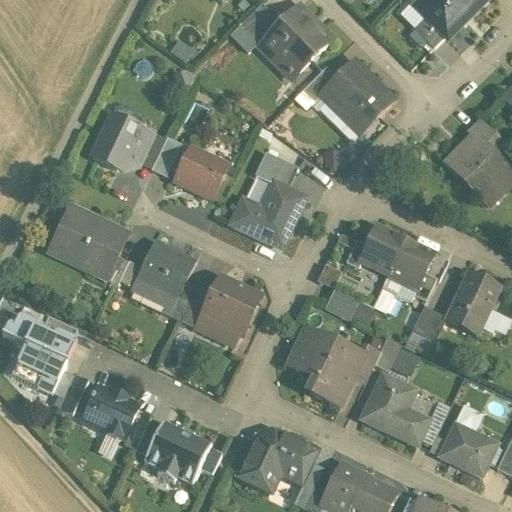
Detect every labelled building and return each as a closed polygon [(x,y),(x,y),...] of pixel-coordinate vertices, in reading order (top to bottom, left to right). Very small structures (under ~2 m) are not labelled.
[(482,0),(424,0),(414,11),(425,22),(445,42),(468,18),(470,20),(487,4),(482,0)] [(280,27),(260,7),(238,30),(257,50),(280,27)] [(331,44),(297,10),(280,27),(257,50),(291,84),(331,44)] [(445,42),(425,22),(413,33),(433,53),(445,42)] [(181,43),(172,54),(185,65),(194,54),(181,43)] [(336,82),(322,96),(362,135),(393,104),(353,65),(336,82)] [(325,71),(301,94),(313,106),(322,96),(336,82),(325,71)] [(511,92),(502,103),(511,113),(511,92)] [(140,134),(111,121),(91,162),(115,174),(122,171),(125,164),(140,134)] [(511,156),(480,125),(467,138),(471,141),(477,147),(480,144),(494,158),(495,157),(502,164),(511,156)] [(140,134),(125,164),(138,170),(152,140),(140,134)] [(477,147),(471,141),(443,169),(479,204),(480,204),(479,203),(491,192),(499,200),(511,186),(511,173),(502,164),(495,157),(494,158),(480,144),(477,147)] [(165,142),(149,174),(164,182),(180,149),(165,142)] [(225,171),(190,154),(174,186),(210,203),(225,171)] [(264,158),(255,179),(274,188),(288,194),(297,174),(264,158)] [(242,204),(230,229),(281,254),(306,203),(288,194),(274,188),(261,213),(242,204)] [(128,240),(70,213),(48,257),(106,285),(117,262),(128,240)] [(390,240),(375,233),(367,251),(359,267),(360,268),(387,281),(403,248),(389,242),(390,240)] [(356,245),(345,268),(357,274),(360,268),(359,267),(367,251),(356,245)] [(194,266),(153,247),(135,286),(174,305),(175,305),(181,293),(194,266)] [(417,255),(403,248),(387,281),(415,294),(416,295),(424,279),(433,261),(418,253),(417,255)] [(117,262),(106,285),(117,290),(128,267),(117,262)] [(337,291),(342,274),(326,269),(321,286),(337,291)] [(500,291),(467,276),(445,323),(444,326),(476,341),(500,291)] [(424,279),(416,295),(415,294),(412,300),(424,306),(435,284),(424,279)] [(258,300),(220,282),(211,300),(195,333),(233,351),(258,300)] [(211,300),(195,292),(192,298),(179,325),(195,333),(211,300)] [(181,293),(175,305),(174,305),(167,320),(179,325),(192,298),(181,293)] [(358,307),(334,296),(325,315),(348,326),(358,307)] [(445,323),(423,312),(411,337),(433,348),(444,326),(445,323)] [(43,332),(18,320),(13,330),(8,328),(3,337),(2,337),(1,338),(28,351),(15,377),(38,388),(36,391),(52,398),(66,369),(67,370),(67,368),(66,368),(76,348),(72,346),(43,332)] [(77,335),(48,321),(43,332),(72,346),(77,335)] [(319,384),(336,350),(306,336),(290,372),(315,384),(316,383),(319,384)] [(378,359),(373,371),(385,377),(398,350),(385,343),(378,359)] [(316,383),(315,384),(308,399),(339,413),(345,398),(344,398),(351,383),(359,367),(357,366),(360,361),(336,350),(319,384),(316,383)] [(378,359),(363,352),(360,361),(357,366),(359,367),(351,383),(364,390),(373,371),(378,359)] [(88,387),(74,380),(58,413),(72,420),(85,393),(88,387)] [(414,397),(381,381),(360,424),(393,440),(394,439),(416,450),(426,430),(403,419),(414,397)] [(126,403),(113,397),(112,399),(99,392),(96,398),(86,419),(84,422),(109,433),(106,438),(119,444),(120,442),(123,444),(138,411),(125,405),(126,403)] [(96,398),(85,393),(75,414),(86,419),(96,398)] [(150,423),(134,455),(146,460),(161,428),(150,423)] [(211,450),(162,426),(161,428),(146,460),(143,466),(159,473),(156,479),(173,487),(176,482),(192,489),(200,473),(210,452),(211,450)] [(497,449),(453,428),(437,462),(481,483),(497,449)] [(274,436),(271,442),(260,444),(255,442),(237,480),(269,496),(276,483),(284,481),(299,488),(310,467),(315,456),(274,436)] [(511,446),(509,445),(496,473),(511,480),(511,478),(511,446)] [(210,452),(200,473),(211,479),(222,457),(210,452)] [(322,473),(310,467),(299,488),(301,489),(291,508),(298,511),(303,511),(315,488),(322,473)] [(327,494),(321,507),(322,507),(331,511),(385,511),(393,496),(356,479),(358,476),(340,467),(327,494)] [(327,494),(315,488),(303,511),(319,511),(322,507),(321,507),(327,494)]
